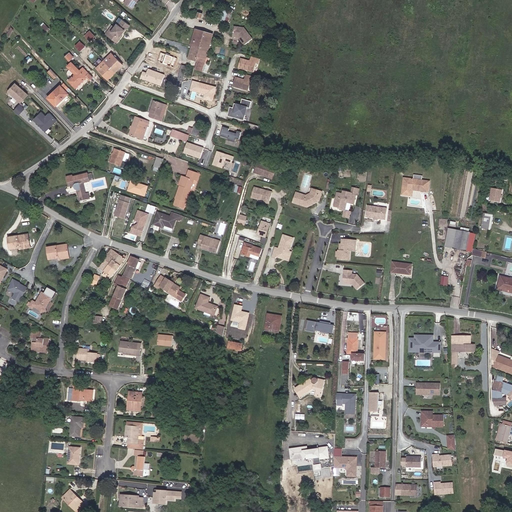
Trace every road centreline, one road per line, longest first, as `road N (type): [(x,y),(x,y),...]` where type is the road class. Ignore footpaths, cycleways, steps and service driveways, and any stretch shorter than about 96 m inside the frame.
road 1 (residential): [(297,294),(98,237)]
road 2 (residential): [(402,308),(400,433),(429,449),(431,486)]
road 3 (residential): [(56,213),(25,195),(25,183),(99,116),(125,80)]
road 4 (residential): [(393,499),(396,309)]
road 5 (residential): [(368,306),(363,451)]
road 6 (residential): [(98,237),(66,297),(61,370)]
road 7 (residential): [(115,378),(102,511)]
road 8 (residential): [(288,426),(297,294)]
